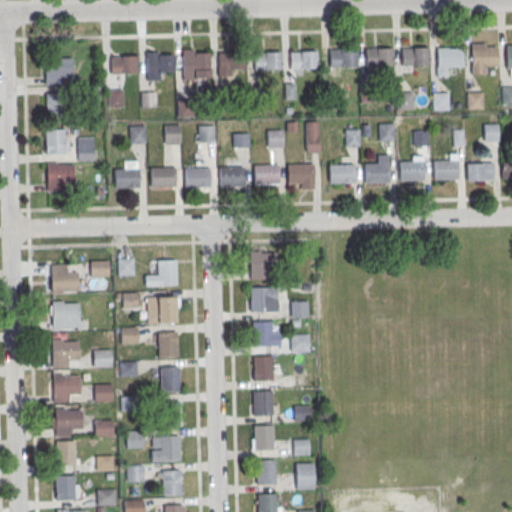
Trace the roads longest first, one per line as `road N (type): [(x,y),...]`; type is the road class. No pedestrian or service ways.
road 1 (tertiary): [(507,0),(0,13)]
road 2 (residential): [(511,216),(11,229)]
road 3 (residential): [(3,13),(17,511)]
road 4 (residential): [(208,224),(217,511)]
